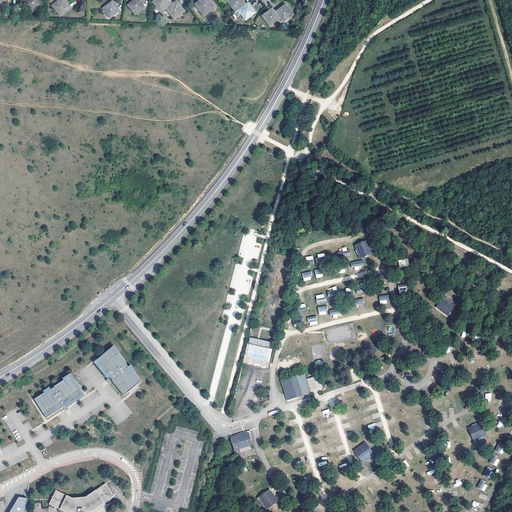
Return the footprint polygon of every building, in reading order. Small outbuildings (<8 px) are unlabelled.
[(26,0),(25,1),(33,11),(43,4),(40,0),(26,0)] [(48,0),(49,0),(53,6),(61,16),(71,9),(67,3),(64,0),(48,0)] [(112,0),(103,7),(110,17),(120,10),(116,6),(112,0)] [(139,0),(133,0),(128,4),(136,14),(145,7),(139,0)] [(156,0),(155,1),(162,11),(167,7),(172,3),(169,0),(156,0)] [(181,4),(177,0),(173,4),(172,3),(167,7),(175,18),(185,10),(181,4)] [(200,0),(196,3),(204,15),(215,7),(210,0),(200,0)] [(229,0),(229,1),(235,11),(238,8),(238,9),(246,4),(243,0),(229,0)] [(256,12),(249,2),(246,4),(238,9),(246,19),(256,12)] [(281,9),(276,12),(280,18),(281,18),(284,22),(294,15),(286,5),(281,9)] [(275,12),(273,9),(269,12),(264,16),(271,25),(280,18),(276,12),(275,12)] [(371,253),(366,241),(354,246),(359,258),(371,253)] [(348,247),(342,248),(342,251),(337,252),(338,257),(349,255),(348,247)] [(325,253),(316,254),(317,263),(326,262),(325,253)] [(313,256),(306,257),(307,265),(314,264),(313,256)] [(399,268),(409,266),(408,258),(398,260),(399,268)] [(324,277),(322,269),(315,270),(316,278),(324,277)] [(302,273),(304,281),(313,279),(310,271),(302,273)] [(409,294),(408,284),(398,285),(399,294),(409,294)] [(336,286),(332,287),(332,290),(327,292),(328,297),(338,294),(336,286)] [(316,295),(317,304),(325,303),(325,294),(316,295)] [(388,295),(379,296),(380,304),(388,303),(388,295)] [(447,298),(439,308),(449,316),(457,305),(447,298)] [(328,314),(326,306),(318,307),(319,315),(328,314)] [(316,316),(308,318),(310,326),(318,324),(316,316)] [(293,319),(294,327),(303,325),(302,317),(293,319)] [(269,348),(271,341),(249,337),(248,344),(249,344),(245,363),(258,365),(265,366),(269,347),(269,348)] [(101,359),(97,362),(109,377),(110,377),(111,378),(112,380),(112,381),(124,395),(128,392),(127,390),(136,383),(137,385),(142,381),(129,366),(129,367),(126,363),(127,363),(114,348),(110,352),(111,353),(102,360),(101,359)] [(110,352),(101,359),(102,360),(111,353),(110,352)] [(281,380),(287,401),(303,396),(303,395),(311,392),(305,373),(281,380)] [(44,413),(47,418),(63,408),(63,407),(64,406),(66,404),(67,405),(83,395),(80,390),(78,391),(72,381),(74,380),(70,376),(54,386),(55,387),(51,389),(35,399),(38,404),(39,403),(45,412),(44,413)] [(136,383),(127,390),(128,392),(137,385),(136,383)] [(480,422),(468,427),(473,439),(485,433),(480,422)] [(239,433),(230,436),(232,441),(234,450),(253,445),(249,431),(239,433)] [(498,442),(495,451),(502,454),(506,445),(498,442)] [(374,457),(366,447),(355,455),(363,465),(374,457)] [(492,455),(489,463),(497,466),(500,458),(492,455)] [(486,467),(484,476),(490,477),(493,469),(486,467)] [(477,488),(484,491),(488,484),(481,480),(477,488)] [(56,489),(50,503),(67,511),(111,511),(104,501),(114,495),(105,482),(78,500),(56,489)] [(267,511),(280,503),(271,492),(259,501),(267,511)] [(25,511),(28,499),(18,498),(9,511),(25,511)]
